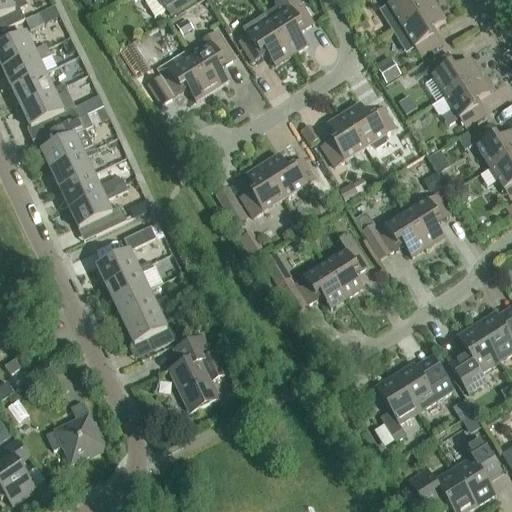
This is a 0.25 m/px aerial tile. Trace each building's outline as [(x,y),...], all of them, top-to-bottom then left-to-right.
[(0,0),(0,33),(25,21),(20,11),(27,8),(23,0),(0,0)] [(198,0),(150,0),(144,4),(154,20),(166,12),(170,18),(198,0)] [(264,17),(291,59),(307,49),(299,36),(314,27),(297,0),(282,0),(273,6),(276,9),(264,17)] [(392,34),(436,7),(431,0),(382,0),(388,9),(380,14),(392,34)] [(436,7),(392,34),(404,52),(412,47),(420,59),(442,46),(433,31),(446,23),(436,7)] [(60,18),(55,8),(25,22),(31,33),(60,18)] [(275,69),(291,59),(264,17),(243,30),(248,38),(238,44),(252,66),(267,57),(275,69)] [(193,30),(187,20),(176,26),(182,36),(193,30)] [(190,60),(212,95),(228,85),(220,72),(235,63),(217,34),(203,42),(208,49),(190,60)] [(35,56),(33,53),(25,36),(0,48),(0,66),(3,72),(35,56)] [(12,91),(44,76),(37,60),(49,54),(46,47),(33,53),(35,56),(3,72),(12,91)] [(156,72),(160,79),(147,87),(161,109),(187,92),(196,105),(212,95),(190,60),(186,53),(156,72)] [(437,105),(480,78),(470,62),(457,70),(448,55),(426,69),(434,81),(425,86),(437,105)] [(401,76),(393,63),(378,72),(386,85),(401,76)] [(12,91),(21,111),(54,95),(55,99),(67,93),(68,93),(64,86),(52,92),(44,76),(12,91)] [(437,105),(432,108),(437,117),(441,117),(452,110),(464,131),(486,117),(477,102),(490,94),(480,78),(437,105)] [(49,136),(80,121),(74,109),(67,93),(55,99),(54,95),(21,111),(31,131),(43,125),(49,136)] [(344,117),(365,151),(370,148),(376,153),(387,146),(386,139),(396,132),(383,110),(368,119),(360,106),(344,117)] [(334,171),(365,151),(344,117),(327,127),(335,140),(321,149),(334,171)] [(41,153),(51,173),(83,158),(82,154),(92,149),(84,134),(92,130),(87,118),(80,121),(49,136),(54,147),(41,153)] [(490,171),(511,157),(511,134),(501,141),(492,126),(470,140),(468,136),(457,142),(463,153),(474,146),(490,171)] [(60,193),(93,177),(85,161),(97,155),(94,148),(92,149),(82,154),(83,158),(51,173),(60,193)] [(449,167),(440,153),(429,160),(437,174),(449,167)] [(262,168),(284,202),(315,183),(301,161),(287,170),(279,157),(262,168)] [(511,157),(490,171),(509,202),(511,200),(511,157)] [(253,222),(284,202),(262,168),(246,178),(254,191),(240,200),(253,222)] [(114,191),(124,186),(121,179),(99,189),(93,177),(60,193),(69,212),(102,197),(104,200),(116,194),(114,191)] [(358,196),(352,185),(340,191),(347,203),(358,196)] [(105,203),(127,192),(124,186),(114,191),(116,194),(104,200),(102,197),(69,212),(79,232),(91,227),(97,238),(127,224),(121,210),(110,214),(105,203)] [(248,220),(228,188),(215,197),(235,229),(248,220)] [(406,216),(428,251),(444,241),(436,228),(451,219),(437,197),(406,216)] [(411,261),(428,251),(406,216),(379,233),(375,225),(361,234),(380,263),(403,248),(411,261)] [(139,274),(137,270),(130,254),(164,238),(158,226),(124,242),(129,253),(96,269),(106,289),(139,274)] [(345,255),(325,267),(346,302),(363,292),(355,279),(369,269),(349,237),(338,244),(345,255)] [(277,288),(291,279),(276,255),(262,264),(277,288)] [(115,308),(148,293),(140,277),(153,271),(149,264),(137,270),(139,274),(106,289),(115,308)] [(294,287),(307,308),(322,299),(330,312),(346,302),(325,267),(294,287)] [(157,312),(159,316),(171,310),(166,299),(154,305),(148,293),(115,308),(125,328),(157,312)] [(475,327),(500,366),(511,358),(511,309),(497,319),(494,315),(475,327)] [(166,332),(159,316),(157,312),(125,328),(134,348),(149,342),(154,353),(180,341),(174,328),(166,332)] [(500,366),(475,327),(456,339),(465,354),(447,365),(468,398),(487,387),(481,378),(500,366)] [(172,354),(179,368),(169,373),(190,416),(219,402),(211,385),(228,376),(217,353),(210,356),(202,339),(172,354)] [(394,378),(418,417),(455,394),(433,358),(415,369),(413,366),(394,378)] [(400,428),(418,417),(394,378),(375,390),(390,414),(380,421),(396,446),(407,439),(400,428)] [(7,385),(0,389),(0,405),(14,396),(7,385)] [(29,417),(18,402),(5,411),(15,426),(23,437),(36,428),(29,417)] [(46,439),(53,454),(62,450),(71,468),(90,459),(91,461),(107,453),(100,437),(98,438),(82,406),(70,411),(76,424),(46,439)] [(477,510),(496,499),(487,485),(501,475),(478,439),(462,449),(469,459),(452,471),(477,510)] [(0,501),(0,502),(5,499),(12,510),(37,493),(19,467),(30,460),(17,441),(0,452),(0,501)] [(511,449),(500,456),(511,474),(511,449)] [(450,511),(474,511),(477,510),(452,471),(433,483),(426,472),(407,485),(424,511),(427,511),(437,505),(441,511),(446,511),(450,510),(450,511)]
